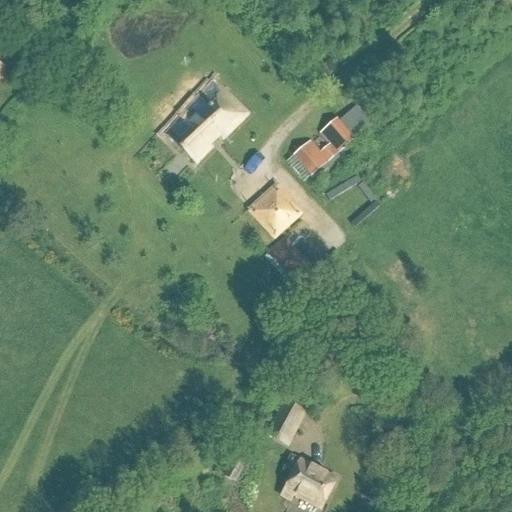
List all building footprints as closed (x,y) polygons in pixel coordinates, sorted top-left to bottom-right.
[(214,83),(177,120),(165,137),(194,167),(211,151),(209,149),(219,140),(221,143),(247,117),(214,83)] [(309,144),(291,160),(311,182),(355,141),(337,121),(319,136),(329,147),(320,154),(309,144)] [(250,217),(274,241),(300,217),(275,191),(250,217)] [(265,255),(296,288),(313,273),(282,239),(265,255)] [(304,442),(324,403),(314,398),(295,438),(304,442)] [(287,449),(305,414),(288,405),(270,440),(287,449)] [(233,456),(222,479),(234,485),(245,462),(233,456)] [(290,458),(282,473),(292,479),(284,494),(319,511),(335,481),(290,458)]
